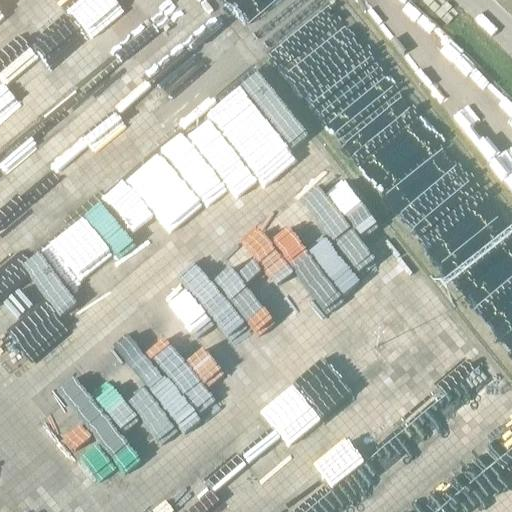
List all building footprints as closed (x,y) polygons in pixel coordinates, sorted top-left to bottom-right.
[(86,0),(45,0),(0,37),(0,83),(93,8),(86,0)] [(296,344),(398,260),(366,221),(368,220),(358,208),(366,201),(321,146),(301,163),(280,138),(262,152),(281,175),(262,190),(251,177),(232,192),(238,200),(183,245),(211,279),(177,307),(200,335),(236,306),(263,339),(281,325),(296,344)] [(354,386),(453,310),(427,276),(385,308),(386,309),(326,356),(346,382),(278,435),(273,427),(206,479),(213,489),(245,464),(253,475),(359,393),(354,386)] [(162,333),(180,317),(152,285),(134,301),(162,333)] [(502,316),(490,320),(499,341),(511,337),(502,316)] [(180,344),(192,334),(180,320),(168,331),(180,344)] [(148,351),(114,381),(133,402),(167,372),(148,351)] [(164,443),(181,427),(165,410),(148,427),(164,443)] [(115,429),(77,448),(88,471),(127,451),(115,429)] [(426,454),(419,439),(404,446),(411,461),(426,454)] [(393,460),(395,466),(403,462),(396,443),(376,451),(381,465),(393,460)] [(511,479),(511,444),(499,445),(499,466),(481,466),(482,496),(498,495),(497,479),(511,479)] [(72,511),(76,510),(68,498),(63,502),(40,467),(32,472),(58,511),(72,511)]
